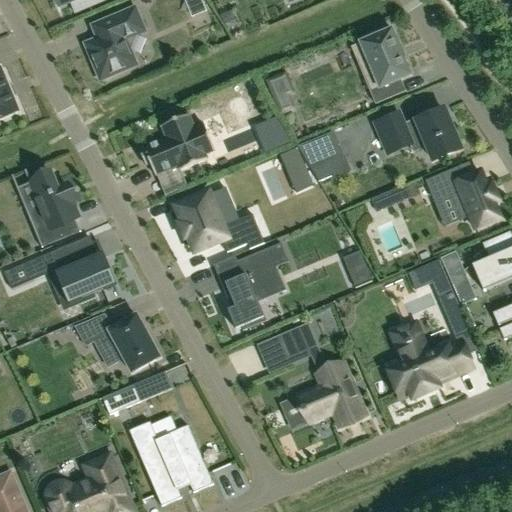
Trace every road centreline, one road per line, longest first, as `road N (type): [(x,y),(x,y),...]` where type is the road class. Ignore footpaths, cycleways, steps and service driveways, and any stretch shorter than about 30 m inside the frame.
road 1 (residential): [(6,0),(274,492)]
road 2 (residential): [(274,492),(511,394)]
road 3 (residential): [(511,156),(412,0)]
